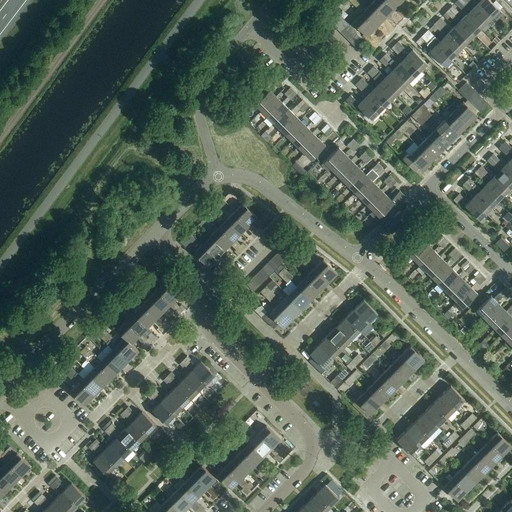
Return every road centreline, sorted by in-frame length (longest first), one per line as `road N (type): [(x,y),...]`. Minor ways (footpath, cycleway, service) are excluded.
road 1 (unclassified): [(0,392),(155,234)]
road 2 (unclassified): [(358,259),(511,406)]
road 3 (residential): [(202,299),(211,334),(311,441)]
road 4 (track): [(102,0),(0,136)]
road 5 (residential): [(218,179),(197,100),(249,29)]
road 6 (unclassified): [(218,179),(257,184),(358,259)]
road 7 (residential): [(426,187),(511,274)]
